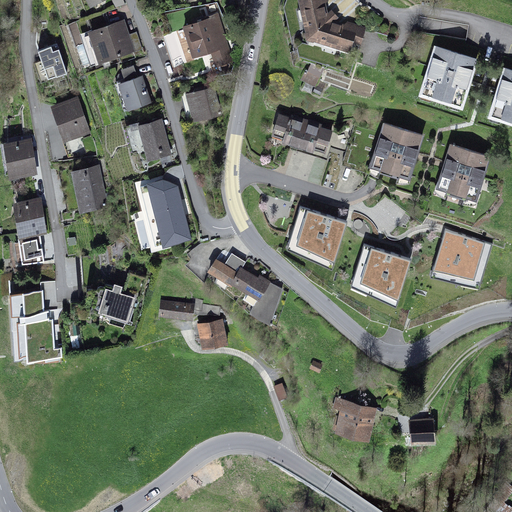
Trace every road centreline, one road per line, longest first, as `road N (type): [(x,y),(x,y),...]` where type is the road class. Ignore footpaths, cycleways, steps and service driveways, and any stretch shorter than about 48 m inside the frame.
road 1 (residential): [(511,310),(482,314),(408,356),(387,354),(260,248),(239,219)]
road 2 (residential): [(25,0),(24,46),(63,301)]
road 3 (residential): [(121,511),(200,451),(230,441),(274,450),(367,511)]
road 4 (residential): [(239,219),(219,228),(203,219),(129,0)]
road 5 (residential): [(239,219),(232,165),(261,0)]
road 6 (track): [(511,331),(465,352),(421,408)]
